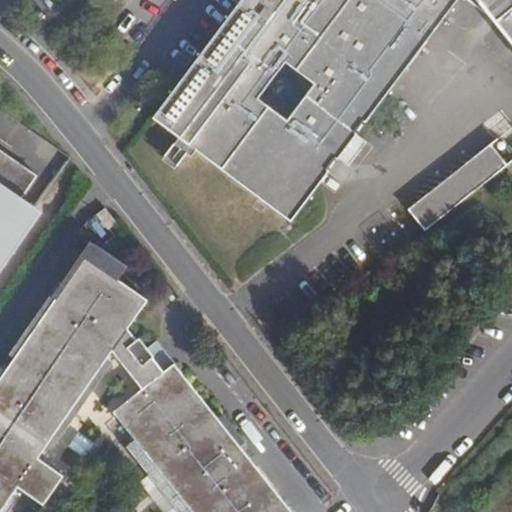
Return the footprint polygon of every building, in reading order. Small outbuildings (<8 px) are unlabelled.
[(260,0),(239,0),(155,107),(167,117),(260,0)] [(511,0),(260,0),(167,117),(211,152),(226,134),(252,155),(238,173),(282,208),(321,161),(330,150),(351,126),(360,115),(456,0),(474,0),(511,23),(511,0)] [(366,120),(465,0),(456,0),(360,115),(366,120)] [(336,155),(357,131),(351,126),(330,150),(336,155)] [(511,137),(507,132),(499,138),(502,142),(495,147),(492,143),(484,151),(487,154),(476,163),(473,159),(417,203),(434,224),(511,162),(511,137)] [(0,258),(45,194),(29,185),(45,163),(0,133),(0,258)] [(226,134),(211,152),(238,173),(252,155),(226,134)] [(287,213),(327,166),(321,161),(282,208),(287,213)] [(125,211),(113,197),(105,203),(116,218),(125,211)] [(127,269),(137,256),(110,237),(101,250),(127,269)] [(101,250),(94,246),(0,381),(0,511),(3,511),(26,479),(53,496),(73,467),(47,449),(122,341),(152,379),(122,402),(145,430),(166,458),(157,465),(194,511),(297,511),(305,506),(184,353),(174,362),(162,348),(164,346),(157,339),(149,328),(147,330),(137,318),(157,289),(127,269),(101,250)] [(174,362),(184,353),(166,331),(157,339),(164,346),(162,348),(174,362)] [(145,430),(135,437),(157,465),(166,458),(145,430)]
